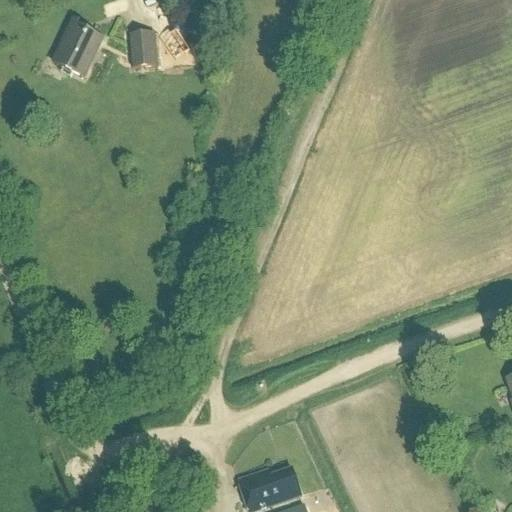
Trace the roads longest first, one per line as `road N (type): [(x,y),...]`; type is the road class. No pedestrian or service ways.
road 1 (track): [(360,0),(180,438)]
road 2 (track): [(511,315),(180,438)]
road 3 (track): [(180,438),(107,451),(81,443),(61,424),(0,265)]
